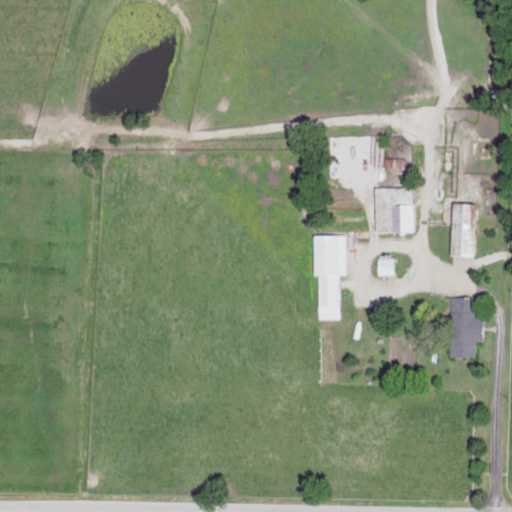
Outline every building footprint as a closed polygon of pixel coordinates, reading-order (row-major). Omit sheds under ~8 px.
[(420,185),(377,186),(379,231),(421,230),(420,185)] [(483,201),(458,201),(457,242),(454,242),(453,253),(481,254),(483,201)] [(344,273),(352,273),(351,233),(317,233),(317,274),(321,274),(321,317),(344,317),(344,273)] [(381,273),(399,273),(398,256),(380,257),(381,273)] [(455,355),(479,355),(480,339),(490,340),(491,315),(480,314),(481,296),(456,295),(455,311),(465,311),(465,334),(455,333),(455,355)]
